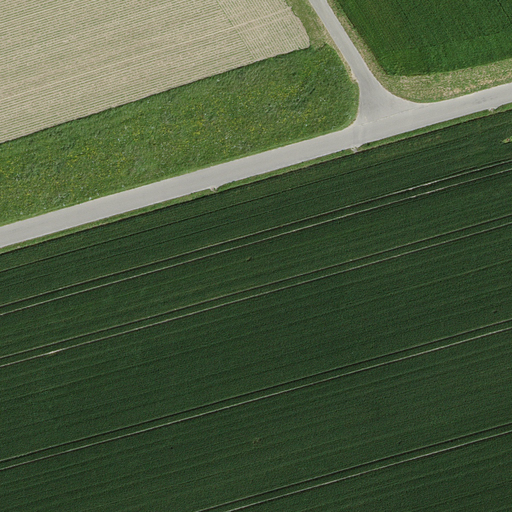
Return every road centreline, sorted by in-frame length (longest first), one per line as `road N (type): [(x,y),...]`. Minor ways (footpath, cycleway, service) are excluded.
road 1 (unclassified): [(0,234),(511,90)]
road 2 (track): [(316,0),(391,121)]
